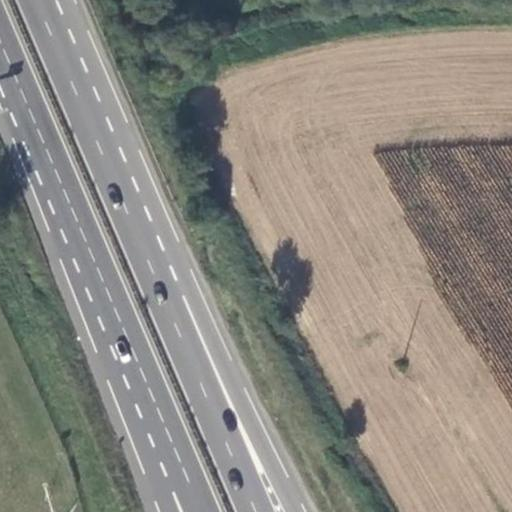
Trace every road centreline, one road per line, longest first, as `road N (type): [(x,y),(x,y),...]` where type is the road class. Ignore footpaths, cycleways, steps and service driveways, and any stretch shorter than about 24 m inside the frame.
road 1 (trunk): [(294,511),(188,291),(76,89)]
road 2 (trunk): [(255,511),(76,89)]
road 3 (trunk): [(25,105),(201,511)]
road 4 (trunk): [(25,105),(168,511)]
